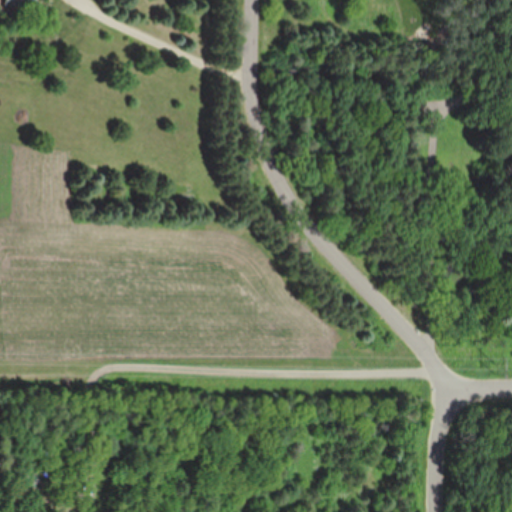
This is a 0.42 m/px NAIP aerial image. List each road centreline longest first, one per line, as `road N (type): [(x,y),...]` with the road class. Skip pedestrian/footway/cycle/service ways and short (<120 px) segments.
road 1 (residential): [(254,0),(260,117),(279,172),(304,208),(418,319),(445,367)]
road 2 (residential): [(445,385),(443,511)]
